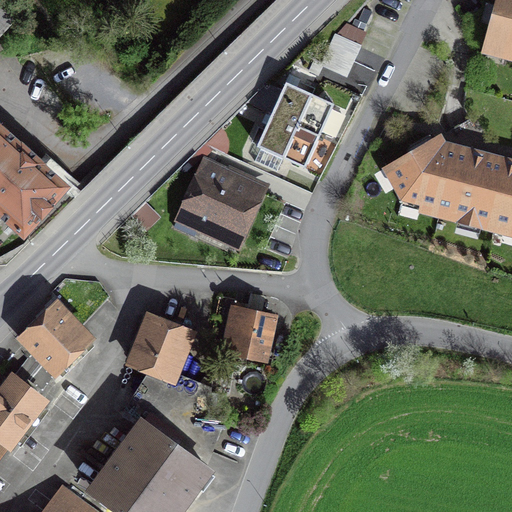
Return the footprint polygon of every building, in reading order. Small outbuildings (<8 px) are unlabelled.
[(511,0),(496,0),(485,44),(498,47),(502,53),(511,56),(511,0)] [(0,37),(15,23),(0,8),(0,37)] [(335,28),(322,61),(348,71),(361,37),(335,28)] [(271,115),(319,136),(334,104),(286,83),(271,115)] [(319,136),(271,115),(257,147),(305,168),(319,136)] [(0,212),(23,233),(63,188),(61,186),(70,176),(46,154),(37,164),(20,149),(0,131),(0,212)] [(398,186),(404,196),(422,201),(420,208),(458,218),(465,214),(478,218),(481,224),(505,230),(511,225),(511,164),(468,153),(468,157),(457,154),(458,150),(442,146),(437,138),(417,149),(409,148),(408,155),(391,164),(400,180),(398,186)] [(201,222),(233,237),(255,190),(204,165),(175,227),(195,234),(201,222)] [(15,335),(54,375),(96,335),(57,295),(15,335)] [(217,351),(267,361),(277,313),(227,302),(217,351)] [(122,364),(175,386),(198,329),(145,307),(122,364)] [(0,438),(14,448),(51,396),(12,368),(0,383),(0,438)] [(83,488),(114,511),(181,511),(213,470),(137,414),(83,488)] [(94,511),(59,487),(40,511),(94,511)]
